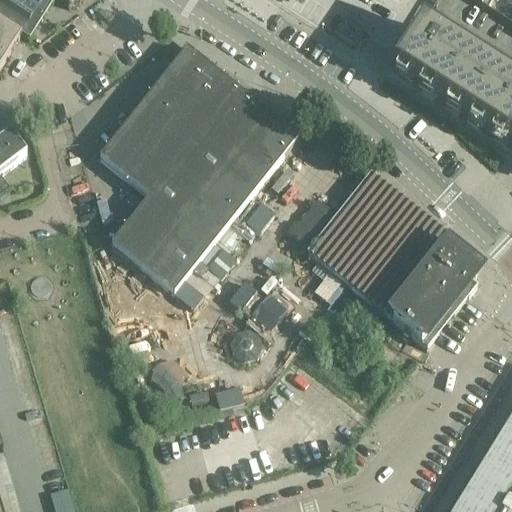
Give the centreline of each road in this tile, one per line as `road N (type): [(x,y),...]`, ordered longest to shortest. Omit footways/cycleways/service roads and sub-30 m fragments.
road 1 (residential): [(326,511),(393,485),(511,313)]
road 2 (tertiary): [(348,109),(192,5)]
road 3 (unclassified): [(0,116),(143,0)]
road 4 (tertiary): [(469,215),(348,109)]
road 5 (residential): [(348,109),(415,4)]
